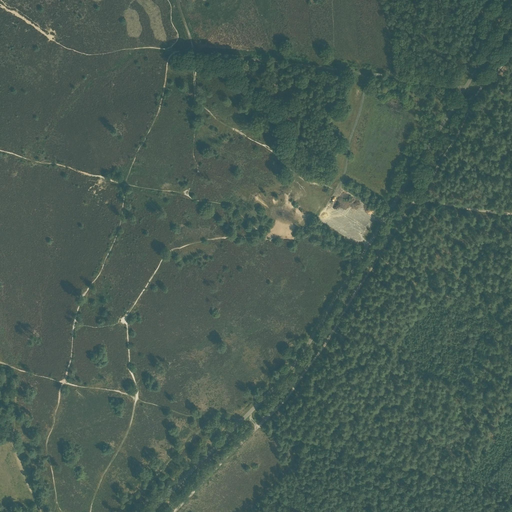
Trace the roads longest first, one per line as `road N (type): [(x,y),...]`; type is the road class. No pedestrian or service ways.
road 1 (track): [(511,213),(413,201),(293,387),(172,511)]
road 2 (unclassified): [(151,511),(284,376),(368,246)]
road 3 (track): [(511,491),(241,420)]
road 4 (unclassified): [(382,222),(475,71),(511,27)]
road 5 (track): [(368,73),(193,51),(177,0)]
road 6 (track): [(339,184),(368,73),(449,83),(473,100)]
road 7 (track): [(164,49),(82,53),(0,4)]
road 8 (track): [(511,52),(476,93),(424,198)]
road 9 (track): [(511,305),(418,287),(368,246)]
road 10 (track): [(0,149),(125,184)]
road 11 (track): [(90,511),(136,398)]
